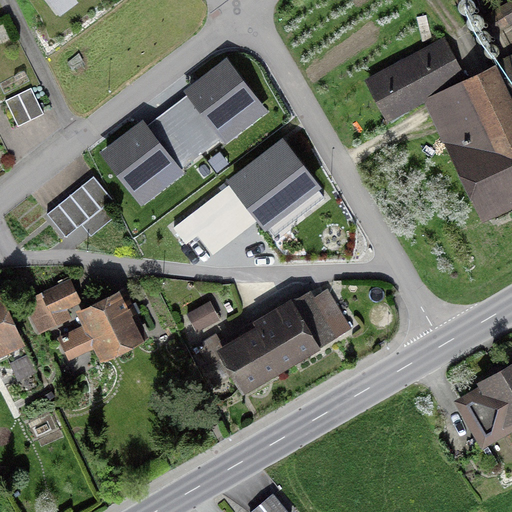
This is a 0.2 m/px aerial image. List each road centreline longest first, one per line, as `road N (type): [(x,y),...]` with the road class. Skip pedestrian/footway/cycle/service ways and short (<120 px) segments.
road 1 (residential): [(446,352),(292,83),(237,12)]
road 2 (secondary): [(446,352),(162,511)]
road 3 (residential): [(237,12),(0,203)]
